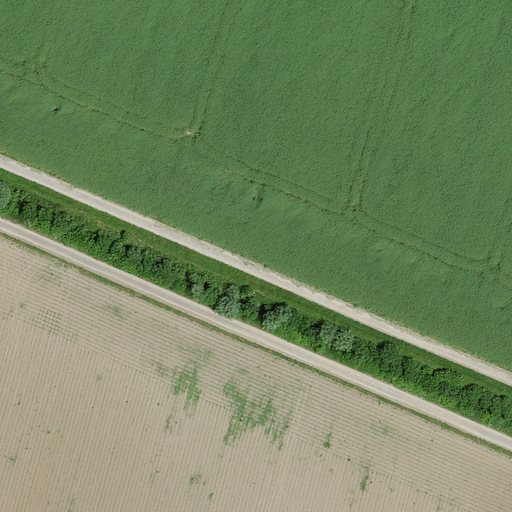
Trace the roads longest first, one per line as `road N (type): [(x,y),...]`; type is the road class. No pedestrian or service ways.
road 1 (track): [(0,224),(511,446)]
road 2 (track): [(0,163),(511,382)]
